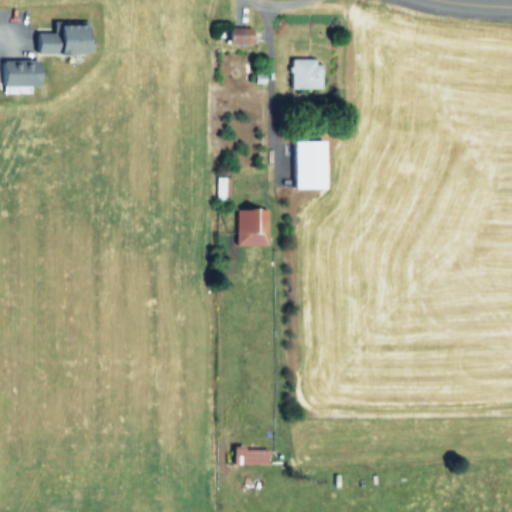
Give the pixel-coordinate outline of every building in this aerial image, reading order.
[(86,24),(53,24),(53,32),(37,33),(37,53),(86,52),(86,24)] [(251,26),(230,26),(230,43),(251,43),(251,26)] [(320,88),(320,60),(289,59),(289,87),(320,88)] [(27,92),(27,84),(38,84),(37,60),(2,60),(3,92),(27,92)] [(291,140),(292,188),(325,187),(323,140),(291,140)] [(235,245),(266,244),(266,233),(255,233),(254,208),(234,209),(235,245)]
